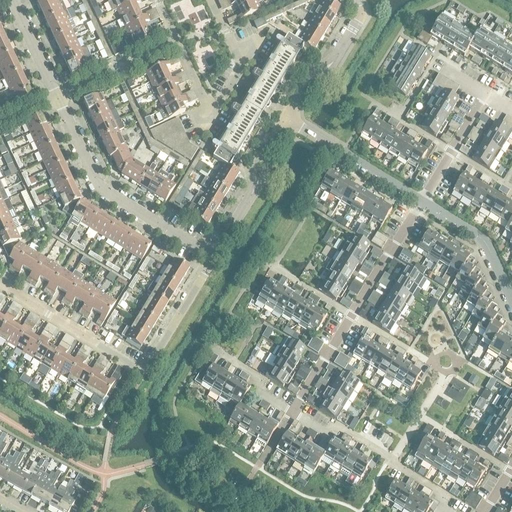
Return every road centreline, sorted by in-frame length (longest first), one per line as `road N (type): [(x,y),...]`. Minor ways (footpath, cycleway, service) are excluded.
road 1 (residential): [(59,96),(100,190),(216,256)]
road 2 (residential): [(175,42),(204,102),(214,102),(238,62),(208,0)]
road 3 (residential): [(423,201),(284,119)]
road 4 (residential): [(0,287),(140,366)]
road 5 (residential): [(216,256),(257,190),(260,157),(284,119)]
road 6 (residential): [(418,416),(439,369),(352,316)]
road 7 (residential): [(284,119),(314,73),(332,65),(362,15),(356,0)]
road 8 (residential): [(511,301),(483,240),(423,201)]
road 9 (residential): [(140,366),(150,363),(216,256)]
road 10 (residential): [(352,316),(423,201)]
